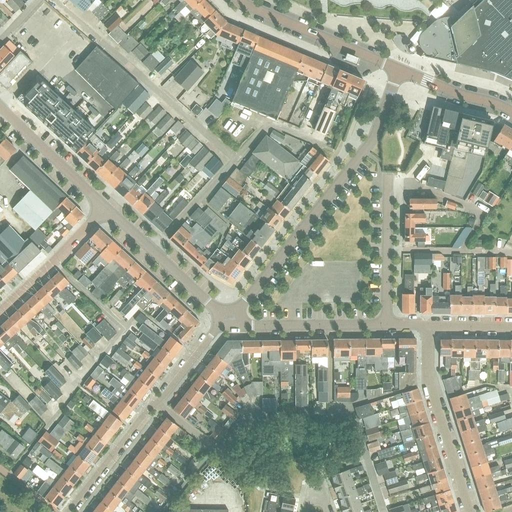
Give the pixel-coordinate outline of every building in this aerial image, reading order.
[(15,13),(24,4),(19,0),(10,0),(6,4),(15,13)] [(78,0),(74,5),(83,13),(93,0),(78,0)] [(202,0),(183,0),(181,2),(174,9),(183,18),(189,12),(192,9),(202,0)] [(203,22),(214,11),(203,0),(202,0),(192,9),(189,12),(201,24),(203,22)] [(451,31),(448,33),(456,64),(495,73),(496,74),(498,74),(511,80),(511,0),(482,0),(474,8),(469,13),(468,18),(467,23),(460,21),(451,31)] [(91,12),(95,16),(105,6),(101,2),(91,12)] [(109,11),(105,6),(95,16),(99,20),(109,11)] [(214,11),(203,22),(210,30),(205,34),(210,39),(214,35),(226,23),(214,11)] [(0,25),(2,27),(8,21),(0,12),(0,25)] [(110,32),(117,26),(122,21),(115,14),(104,25),(110,32)] [(420,41),(420,43),(420,45),(421,47),(422,49),(423,50),(424,52),(426,53),(427,55),(428,55),(427,57),(426,57),(436,60),(447,62),(456,64),(448,33),(451,31),(450,27),(457,20),(456,20),(452,19),(448,19),(444,19),(443,20),(440,20),(436,22),(433,25),(430,27),(424,33),(422,35),(421,36),(420,38),(420,41)] [(142,20),(137,25),(141,30),(146,24),(142,20)] [(226,23),(214,35),(222,39),(220,45),(235,51),(243,31),(227,24),(226,23)] [(126,36),(117,26),(110,32),(108,35),(118,44),(120,41),(121,41),(126,36)] [(250,57),(258,37),(243,31),(235,51),(243,54),(239,66),(245,68),(250,57)] [(128,34),(126,36),(121,41),(118,44),(128,54),(138,44),(128,34)] [(250,57),(245,68),(231,102),(245,108),(273,43),(258,37),(250,57)] [(8,41),(3,47),(15,58),(20,52),(8,41)] [(273,43),(245,108),(260,114),(288,49),(273,43)] [(140,61),(148,53),(140,44),(131,52),(140,61)] [(96,46),(74,70),(104,100),(115,110),(139,85),(96,46)] [(3,47),(0,50),(0,73),(8,65),(15,58),(3,47)] [(157,49),(151,55),(159,63),(165,57),(157,49)] [(302,55),(288,49),(260,114),(275,121),(288,90),(295,72),(302,55)] [(32,63),(20,52),(15,58),(8,65),(0,74),(0,84),(6,90),(32,63)] [(151,73),(160,64),(159,63),(151,55),(150,54),(141,63),(151,73)] [(295,72),(288,90),(291,91),(295,82),(306,81),(308,77),(315,61),(302,55),(295,72)] [(160,64),(154,70),(160,76),(173,63),(167,57),(161,64),(160,64)] [(326,66),(315,61),(306,81),(317,86),(319,82),(326,66)] [(203,73),(190,62),(174,80),(186,91),(203,73)] [(326,66),(319,82),(327,85),(326,87),(330,89),(338,71),(334,69),(333,67),(330,66),(328,66),(326,66)] [(330,89),(313,131),(325,136),(338,104),(343,92),(350,76),(338,71),(330,89)] [(343,92),(338,104),(343,107),(348,96),(356,100),(363,81),(350,76),(343,92)] [(24,97),(19,102),(19,103),(22,105),(38,120),(44,125),(75,154),(93,134),(95,131),(36,77),(26,88),(27,89),(27,88),(30,90),(24,97)] [(130,95),(127,98),(139,109),(142,105),(150,96),(138,86),(130,95)] [(215,100),(207,109),(217,118),(229,103),(224,99),(220,104),(215,100)] [(152,110),(145,104),(137,112),(143,119),(152,110)] [(155,125),(165,113),(158,107),(148,118),(155,125)] [(432,107),(423,144),(444,149),(441,159),(450,161),(451,157),(452,151),(454,144),(461,115),(461,114),(440,109),(432,107)] [(163,133),(174,121),(167,115),(156,126),(163,133)] [(461,115),(454,144),(467,147),(485,151),(485,152),(492,123),(482,121),(461,115)] [(175,135),(183,127),(177,121),(170,130),(175,135)] [(508,149),(511,143),(511,130),(503,125),(492,142),(507,152),(508,149)] [(285,138),(272,131),(269,137),(281,143),(285,138)] [(185,147),(194,138),(187,132),(178,141),(185,147)] [(93,134),(75,154),(87,164),(104,146),(105,145),(93,134)] [(298,173),(303,166),(284,151),(265,136),(259,144),(258,144),(257,145),(258,145),(252,153),(261,160),(285,179),(290,172),(295,176),(297,173),(298,173)] [(202,146),(194,139),(186,147),(195,155),(202,146)] [(0,166),(15,150),(4,140),(0,143),(0,166)] [(142,143),(135,151),(141,157),(149,149),(142,143)] [(454,144),(452,151),(466,154),(467,147),(454,144)] [(107,149),(104,146),(87,164),(96,173),(105,163),(98,156),(100,154),(102,156),(107,149)] [(188,164),(198,172),(213,156),(203,147),(193,159),(188,164)] [(310,157),(303,166),(312,173),(316,176),(328,161),(311,148),(306,154),(310,157)] [(116,151),(105,163),(96,173),(105,181),(117,169),(110,162),(112,160),(113,161),(120,155),(116,151)] [(452,151),(451,157),(464,160),(466,154),(452,151)] [(261,160),(252,153),(239,171),(246,177),(248,178),(261,160)] [(188,154),(180,163),(185,168),(188,164),(193,159),(188,154)] [(214,176),(223,166),(214,157),(204,167),(214,176)] [(450,161),(449,163),(463,166),(464,160),(451,157),(450,161)] [(22,159),(1,180),(22,201),(13,209),(34,229),(65,198),(22,159)] [(126,159),(117,169),(105,181),(114,189),(127,176),(120,169),(122,167),(124,169),(130,163),(126,159)] [(449,163),(448,169),(461,173),(463,166),(449,163)] [(312,173),(303,166),(298,173),(303,177),(304,176),(305,178),(307,180),(307,179),(312,173)] [(135,167),(127,176),(114,189),(123,197),(136,184),(128,177),(131,175),(133,177),(139,170),(135,167)] [(228,178),(239,186),(246,177),(239,171),(236,168),(228,178)] [(448,169),(446,176),(447,176),(460,179),(461,173),(448,169)] [(290,172),(285,179),(289,182),(286,185),(281,191),(275,199),(289,210),(300,196),(311,182),(307,179),(307,180),(305,178),(304,176),(303,177),(298,173),(297,173),(295,176),(290,172)] [(271,174),(267,179),(272,183),(277,178),(271,174)] [(142,177),(136,184),(123,197),(132,206),(145,191),(140,186),(146,180),(142,177)] [(158,177),(145,191),(132,206),(142,214),(159,196),(154,191),(163,181),(158,177)] [(242,188),(239,186),(228,178),(222,186),(235,197),(242,188)] [(268,182),(263,189),(267,192),(275,199),(281,191),(268,182)] [(478,183),(471,194),(477,198),(484,187),(478,183)] [(217,211),(230,196),(220,188),(208,203),(217,211)] [(164,190),(159,196),(142,214),(151,223),(162,212),(163,211),(157,206),(168,194),(164,190)] [(493,207),(498,198),(488,191),(482,200),(493,207)] [(289,210),(275,199),(267,192),(264,196),(271,202),(272,200),(275,202),(269,210),(282,220),(289,210)] [(66,198),(48,216),(52,220),(58,214),(59,215),(61,212),(66,217),(75,208),(66,198)] [(423,208),(436,209),(436,199),(408,199),(408,209),(412,209),(412,212),(417,212),(417,208),(423,208)] [(168,217),(162,212),(151,223),(162,233),(188,204),(183,200),(168,217)] [(454,210),(456,204),(446,201),(444,207),(454,210)] [(282,220),(269,210),(259,202),(256,205),(262,210),(263,208),(266,210),(259,219),(274,230),(282,220)] [(259,218),(247,208),(239,203),(226,220),(233,226),(251,240),(260,247),(274,230),(259,219),(259,218)] [(68,223),(58,233),(63,237),(84,216),(75,208),(66,217),(64,219),(68,223)] [(202,228),(200,226),(179,249),(190,258),(222,222),(207,208),(203,212),(212,220),(203,229),(202,228)] [(194,222),(203,212),(198,208),(189,217),(194,222)] [(412,214),(404,214),(404,228),(414,228),(414,222),(425,222),(433,222),(433,212),(427,212),(423,211),(423,208),(417,208),(417,212),(412,212),(412,214)] [(203,212),(194,222),(196,223),(200,226),(202,228),(203,229),(212,220),(203,212)] [(179,249),(200,226),(196,223),(191,228),(184,222),(169,239),(179,249)] [(200,267),(211,254),(206,249),(203,252),(201,251),(218,232),(223,236),(228,227),(222,222),(190,258),(200,267)] [(0,255),(16,272),(39,251),(25,237),(22,240),(7,225),(0,231),(0,255)] [(414,228),(404,228),(404,242),(414,242),(417,242),(417,248),(424,248),(424,241),(425,241),(425,233),(426,233),(426,228),(414,228)] [(101,253),(112,242),(99,229),(86,243),(85,243),(74,256),(84,265),(95,252),(94,251),(96,249),(101,253)] [(236,237),(231,244),(250,259),(260,247),(251,240),(247,245),(236,237)] [(43,240),(39,244),(44,249),(48,245),(43,240)] [(250,259),(231,244),(227,240),(224,244),(236,254),(231,260),(235,263),(242,269),(250,259)] [(101,253),(90,265),(94,268),(98,264),(103,269),(121,250),(112,242),(101,253)] [(216,248),(211,254),(200,267),(207,274),(208,272),(210,274),(211,273),(231,284),(242,269),(235,263),(231,260),(225,255),(216,248)] [(116,282),(134,262),(128,257),(121,250),(103,269),(97,275),(91,282),(96,287),(90,293),(98,301),(116,282)] [(431,254),(413,254),(413,264),(431,264),(431,261),(431,254)] [(16,272),(0,255),(0,263),(1,264),(0,265),(0,277),(5,282),(16,272)] [(451,269),(460,269),(460,258),(452,258),(451,269)] [(116,295),(115,294),(108,303),(112,307),(133,285),(144,272),(134,262),(116,282),(122,288),(116,295)] [(144,272),(133,285),(139,291),(119,313),(123,317),(124,317),(156,282),(144,272)] [(58,273),(50,280),(71,303),(75,299),(66,289),(65,290),(63,288),(68,284),(58,273)] [(82,276),(77,281),(81,285),(86,279),(83,276),(82,276)] [(404,295),(402,295),(401,314),(412,314),(413,279),(408,279),(404,279),(404,295)] [(50,280),(42,288),(52,299),(57,294),(63,300),(68,306),(71,303),(50,280)] [(169,294),(156,282),(124,317),(128,321),(139,309),(142,311),(149,303),(147,302),(150,298),(158,305),(159,305),(160,304),(169,294)] [(492,298),(483,298),(483,314),(494,314),(495,298),(495,285),(490,285),(490,295),(492,295),(492,298)] [(449,297),(449,314),(460,314),(461,298),(461,287),(455,286),(455,296),(449,296),(449,297)] [(472,296),(472,314),(483,314),(483,298),(483,286),(478,286),(478,292),(481,292),(481,296),(472,296)] [(495,298),(494,314),(506,314),(506,300),(506,286),(500,286),(500,294),(503,294),(503,298),(495,298)] [(42,288),(33,296),(52,316),(55,313),(47,304),(52,299),(42,288)] [(461,298),(460,314),(472,314),(472,296),(472,288),(465,288),(465,294),(467,294),(467,298),(461,298)] [(431,314),(431,297),(431,289),(420,289),(419,314),(431,314)] [(163,309),(154,320),(158,323),(169,311),(178,302),(169,294),(160,304),(159,305),(163,309)] [(25,303),(35,314),(40,310),(48,319),(52,316),(33,296),(25,303)] [(449,297),(431,297),(431,314),(449,314),(449,297)] [(186,310),(178,302),(169,311),(174,315),(171,318),(172,319),(167,325),(166,323),(163,326),(168,331),(172,327),(177,321),(186,310)] [(35,314),(25,303),(17,311),(37,333),(38,334),(42,330),(36,324),(30,320),(35,314)] [(186,310),(177,321),(181,324),(172,334),(183,343),(192,333),(191,332),(200,323),(186,310)] [(17,311),(9,319),(19,330),(25,324),(29,331),(33,336),(37,333),(17,311)] [(147,319),(140,313),(134,320),(141,326),(143,324),(147,319)] [(9,319),(0,326),(16,343),(20,348),(23,351),(27,347),(24,344),(14,334),(19,330),(9,319)] [(99,332),(107,324),(103,319),(94,327),(99,332)] [(107,324),(99,332),(103,337),(112,329),(107,324)] [(141,326),(138,330),(143,334),(155,343),(158,346),(162,349),(173,357),(182,346),(170,337),(166,343),(162,340),(161,341),(156,337),(157,335),(143,324),(141,326)] [(23,351),(20,348),(16,343),(0,326),(0,342),(2,345),(7,350),(11,347),(18,355),(23,351)] [(58,328),(53,332),(57,337),(62,333),(58,328)] [(112,329),(103,337),(107,341),(116,333),(112,329)] [(95,343),(100,338),(94,331),(88,336),(95,343)] [(62,333),(58,337),(63,343),(67,339),(62,333)] [(131,333),(126,339),(131,343),(136,337),(131,333)] [(139,340),(153,351),(158,346),(155,343),(143,334),(139,340)] [(89,350),(93,346),(85,337),(81,341),(85,345),(89,350)] [(132,350),(136,346),(131,343),(126,339),(123,343),(132,350)] [(398,388),(398,390),(416,385),(415,373),(415,351),(415,350),(415,339),(398,340),(398,365),(404,365),(405,372),(398,372),(398,373),(398,388)] [(327,340),(311,341),(312,358),(312,364),(317,364),(318,402),(327,402),(327,392),(327,358),(327,340)] [(350,362),(350,356),(349,340),(333,340),(333,362),(350,362)] [(349,340),(350,356),(357,356),(357,378),(355,378),(355,390),(365,390),(365,364),(365,340),(349,340)] [(381,340),(365,340),(365,364),(374,364),(374,371),(381,370),(381,367),(381,340)] [(394,340),(381,340),(381,367),(381,370),(381,372),(387,372),(387,358),(394,358),(394,340)] [(450,368),(451,340),(440,340),(439,356),(445,356),(445,368),(450,368)] [(463,340),(451,340),(450,368),(451,368),(451,369),(456,369),(456,361),(453,361),(453,357),(463,358),(463,340)] [(463,340),(463,358),(470,358),(469,380),(474,380),(474,363),(475,340),(463,340)] [(487,341),(475,340),(474,363),(474,380),(479,380),(480,358),(486,358),(487,341)] [(241,359),(241,353),(241,341),(226,341),(216,355),(223,361),(228,365),(232,368),(234,369),(241,381),(249,399),(256,395),(250,382),(248,378),(244,366),(241,359)] [(261,353),(261,341),(241,341),(241,353),(241,359),(244,366),(248,364),(248,353),(261,353)] [(280,371),(280,341),(261,341),(261,353),(262,376),(275,376),(275,372),(280,371)] [(295,341),(280,341),(280,371),(280,385),(288,385),(288,386),(296,386),(295,355),(295,341)] [(312,364),(312,358),(311,341),(295,341),(295,355),(296,386),(296,406),(306,406),(306,367),(312,367),(312,364)] [(498,341),(487,341),(486,358),(498,358),(498,341)] [(498,341),(498,358),(498,362),(498,370),(503,370),(504,362),(500,362),(500,359),(502,359),(502,357),(510,358),(510,341),(498,341)] [(0,351),(0,347),(2,345),(0,342),(0,359),(5,365),(5,364),(9,368),(12,365),(0,351)] [(75,358),(79,362),(87,354),(79,345),(74,350),(70,353),(72,355),(75,358)] [(125,366),(130,359),(118,349),(113,356),(125,366)] [(162,349),(153,359),(165,368),(173,357),(162,349)] [(23,351),(18,355),(24,360),(28,356),(23,351)] [(165,368),(153,359),(144,352),(141,355),(147,360),(145,362),(149,365),(145,370),(157,379),(165,368)] [(82,365),(79,362),(75,358),(72,355),(67,361),(76,371),(82,365)] [(232,368),(223,361),(216,355),(207,366),(218,375),(223,379),(232,368)] [(106,356),(99,364),(106,370),(113,362),(106,356)] [(157,379),(145,370),(136,362),(133,366),(138,370),(133,377),(148,389),(157,379)] [(51,366),(44,373),(59,389),(66,382),(51,366)] [(213,382),(218,375),(207,366),(199,377),(207,383),(210,386),(216,391),(219,387),(213,382)] [(127,372),(122,377),(128,382),(124,387),(140,400),(148,389),(133,377),(127,372)] [(455,376),(453,377),(443,380),(445,387),(457,384),(455,376)] [(89,377),(83,385),(89,389),(95,382),(89,377)] [(207,383),(199,377),(191,387),(202,396),(212,404),(216,399),(206,391),(210,386),(207,383)] [(132,410),(140,400),(112,378),(108,384),(114,388),(111,393),(132,410)] [(49,382),(43,388),(55,401),(62,395),(49,382)] [(250,382),(256,395),(262,395),(262,382),(250,382)] [(457,384),(445,387),(447,394),(459,391),(458,388),(457,384)] [(198,401),(202,396),(191,387),(182,398),(194,407),(203,414),(207,410),(201,405),(201,404),(198,401)] [(230,404),(235,398),(230,393),(231,392),(226,388),(220,394),(230,404)] [(349,388),(336,388),(336,402),(349,402),(349,401),(349,392),(349,388)] [(104,389),(100,394),(106,399),(116,406),(112,412),(123,421),(132,410),(113,396),(111,393),(104,389)] [(375,390),(371,390),(371,397),(382,394),(382,389),(378,389),(375,390)] [(417,389),(394,396),(396,400),(398,407),(404,405),(405,405),(421,400),(417,389)] [(46,404),(50,400),(42,391),(38,395),(46,404)] [(487,400),(498,396),(496,391),(478,396),(479,397),(471,400),(471,398),(467,399),(465,394),(449,399),(453,411),(480,402),(481,402),(481,401),(487,400)] [(358,392),(349,392),(349,401),(349,402),(352,402),(357,398),(358,392)] [(30,408),(18,396),(11,403),(4,397),(5,397),(4,396),(3,397),(0,394),(0,414),(8,421),(14,414),(18,418),(23,414),(30,408)] [(487,400),(481,401),(481,402),(483,408),(500,402),(498,396),(487,400)] [(40,416),(47,410),(35,397),(28,404),(40,416)] [(194,407),(182,398),(172,410),(194,427),(198,422),(188,414),(194,407)] [(276,412),(276,399),(262,399),(262,412),(276,412)] [(398,407),(400,414),(399,415),(400,419),(402,418),(402,419),(424,412),(421,400),(405,405),(404,405),(398,407)] [(72,401),(68,407),(72,410),(77,405),(72,401)] [(102,425),(113,434),(121,423),(93,401),(88,407),(105,421),(102,425)] [(483,408),(481,402),(480,402),(453,411),(456,422),(472,417),(480,414),(478,409),(483,408)] [(362,418),(372,415),(368,404),(354,408),(357,420),(362,418)] [(233,421),(237,415),(224,405),(220,411),(233,421)] [(207,410),(203,414),(209,419),(212,414),(207,410)] [(503,411),(488,416),(491,424),(505,419),(503,411)] [(404,425),(398,427),(400,432),(428,423),(424,412),(402,419),(404,425)] [(372,415),(362,418),(365,427),(366,429),(373,427),(380,425),(377,414),(372,415)] [(67,432),(74,423),(65,416),(58,425),(67,432)] [(472,417),(456,422),(460,433),(485,426),(484,421),(483,420),(474,423),(472,417)] [(166,419),(158,429),(169,438),(173,433),(177,436),(178,434),(184,439),(187,435),(178,427),(166,419)] [(428,423),(400,432),(402,438),(403,443),(407,442),(413,440),(415,440),(432,435),(428,423)] [(113,434),(102,425),(96,432),(87,424),(84,428),(93,436),(105,445),(113,434)] [(210,436),(217,441),(225,431),(217,426),(210,436)] [(487,430),(485,426),(460,433),(463,445),(479,440),(477,433),(487,430)] [(376,439),(373,427),(366,429),(364,430),(368,441),(376,439)] [(27,429),(21,437),(30,445),(37,436),(27,429)] [(158,429),(150,440),(161,449),(171,456),(174,453),(164,445),(169,438),(158,429)] [(0,447),(14,459),(23,448),(1,430),(0,431),(0,447)] [(46,432),(38,442),(50,452),(58,442),(46,432)] [(496,440),(498,446),(505,443),(511,441),(511,434),(503,438),(496,440)] [(105,445),(93,436),(89,441),(85,438),(84,439),(78,435),(75,439),(96,455),(105,445)] [(184,439),(194,447),(197,442),(187,435),(184,439)] [(407,442),(403,443),(405,448),(408,447),(415,445),(416,444),(418,451),(435,446),(432,435),(415,440),(413,440),(407,442)] [(150,440),(141,450),(153,459),(157,463),(162,467),(165,463),(159,459),(161,457),(157,454),(161,449),(150,440)] [(498,446),(496,440),(485,443),(485,444),(481,445),(479,440),(463,445),(467,456),(492,448),(498,446)] [(380,450),(377,441),(366,445),(369,453),(380,450)] [(70,445),(67,449),(77,457),(88,466),(96,455),(81,443),(76,450),(70,445)] [(36,444),(32,449),(37,453),(41,447),(36,444)] [(418,451),(402,456),(404,462),(418,457),(420,457),(422,462),(439,457),(435,446),(418,451)] [(378,459),(393,454),(391,448),(376,453),(378,459)] [(492,448),(483,451),(467,456),(470,468),(486,463),(485,457),(494,454),(492,448)] [(62,456),(54,450),(52,454),(59,459),(62,456)] [(141,450),(133,461),(144,470),(156,479),(160,475),(152,469),(157,463),(153,459),(141,450)] [(174,453),(171,456),(183,466),(185,468),(189,463),(187,461),(175,452),(174,453)] [(21,464),(27,469),(35,458),(29,453),(21,464)] [(77,457),(69,467),(80,476),(88,466),(77,457)] [(415,465),(411,466),(412,471),(416,469),(426,466),(428,474),(443,469),(439,457),(422,462),(415,465)] [(506,469),(510,468),(511,467),(511,458),(503,462),(506,469)] [(80,476),(69,467),(65,472),(48,459),(44,465),(60,478),(71,487),(80,476)] [(133,461),(125,472),(136,481),(147,489),(148,487),(151,484),(140,475),(144,470),(133,461)] [(486,463),(470,468),(474,479),(499,471),(500,471),(498,466),(488,469),(486,463)] [(20,465),(13,474),(19,479),(27,470),(20,465)] [(176,477),(180,472),(170,465),(166,470),(176,477)] [(348,470),(331,476),(333,483),(332,484),(333,488),(352,482),(349,474),(357,471),(356,467),(348,470)] [(387,467),(376,471),(378,476),(388,473),(387,467)] [(428,474),(415,477),(417,482),(424,480),(428,479),(430,485),(446,480),(443,469),(428,474)] [(386,486),(398,483),(394,471),(383,475),(386,486)] [(499,471),(474,479),(478,490),(494,486),(491,479),(501,476),(499,471)] [(125,472),(117,482),(128,491),(134,496),(146,505),(150,500),(136,490),(141,484),(136,481),(125,472)] [(161,475),(157,480),(167,487),(170,482),(161,475)] [(71,487),(60,478),(56,483),(48,477),(44,482),(63,497),(71,487)] [(398,483),(386,486),(389,493),(408,487),(405,480),(398,483)] [(430,485),(419,489),(422,499),(436,494),(449,490),(446,480),(430,485)] [(44,482),(36,493),(44,499),(55,508),(63,497),(44,482)] [(117,482),(108,492),(123,504),(128,508),(129,509),(133,511),(134,511),(137,508),(129,502),(134,496),(128,491),(117,482)] [(352,482),(333,488),(335,493),(336,492),(339,499),(364,490),(362,487),(355,489),(352,482)] [(496,492),(494,486),(478,490),(481,502),(507,494),(511,492),(511,487),(496,492)] [(163,502),(168,496),(158,489),(155,493),(154,494),(163,502)] [(364,490),(339,499),(341,506),(340,506),(341,511),(360,504),(357,497),(365,494),(364,490)] [(436,494),(422,499),(424,504),(430,502),(432,508),(438,506),(453,501),(449,490),(436,494)] [(108,492),(100,503),(111,511),(117,505),(125,511),(126,511),(129,509),(128,508),(123,504),(108,492)] [(508,499),(507,494),(481,502),(484,511),(488,511),(501,508),(499,502),(508,499)] [(267,506),(292,511),(295,499),(277,496),(275,503),(268,501),(268,504),(267,506)] [(427,509),(423,511),(433,511),(436,511),(440,510),(440,511),(454,511),(456,511),(453,501),(438,506),(432,508),(427,509)] [(100,503),(92,511),(111,511),(100,503)]
